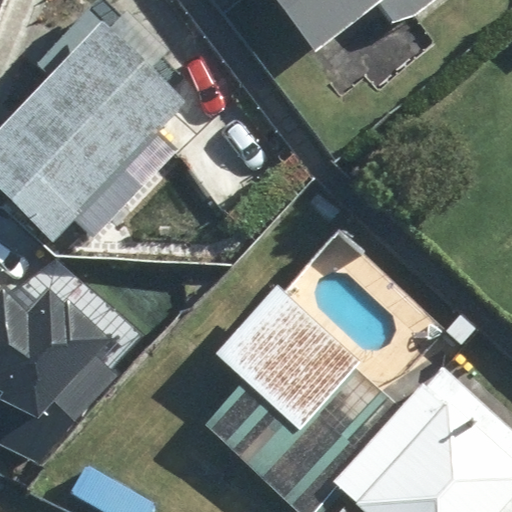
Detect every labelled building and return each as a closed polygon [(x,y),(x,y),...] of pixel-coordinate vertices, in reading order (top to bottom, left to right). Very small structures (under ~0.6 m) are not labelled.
[(284,0),(317,43),(375,0),(414,0),(420,7),(429,0),(284,0)] [(0,120),(0,172),(61,231),(190,97),(102,14),(0,120)] [(0,446),(47,468),(74,420),(119,375),(97,357),(113,340),(49,287),(26,309),(0,285),(0,446)] [(288,436),(346,370),(264,298),(206,364),(288,436)] [(437,339),(454,354),(471,337),(454,322),(437,339)] [(323,497),(340,511),(511,511),(511,458),(427,382),(323,497)] [(148,511),(155,502),(83,462),(62,499),(85,511),(148,511)]
